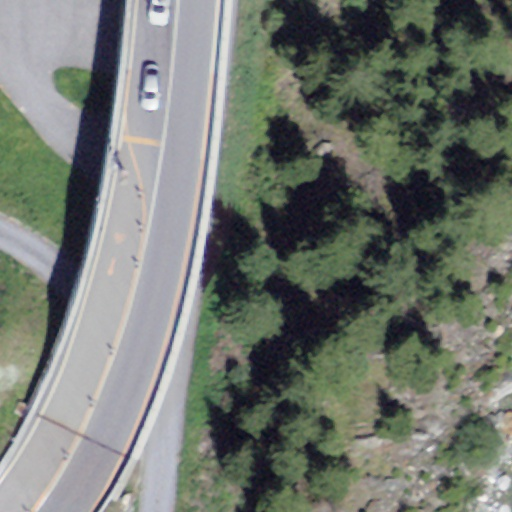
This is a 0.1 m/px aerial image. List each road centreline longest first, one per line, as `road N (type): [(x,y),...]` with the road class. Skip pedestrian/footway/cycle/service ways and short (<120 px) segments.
road 1 (primary): [(34,511),(79,434),(110,354),(130,283),(179,0)]
road 2 (track): [(0,233),(65,275),(187,283)]
